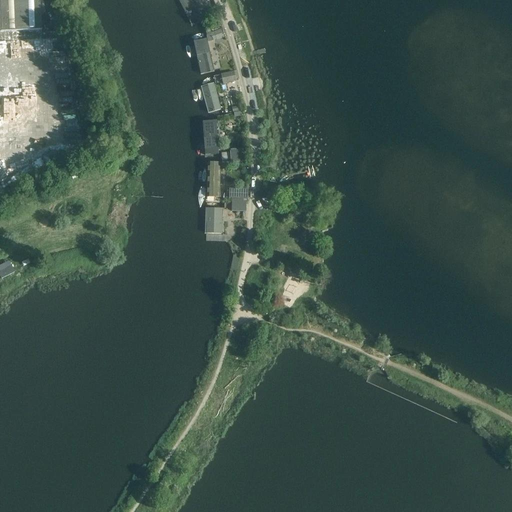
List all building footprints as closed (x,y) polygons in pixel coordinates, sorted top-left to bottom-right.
[(0,0),(0,31),(42,30),(40,0),(0,0)] [(179,0),(191,26),(202,21),(192,0),(179,0)] [(217,19),(209,22),(211,28),(218,26),(217,19)] [(222,28),(211,32),(213,40),(224,37),(222,28)] [(215,72),(207,37),(196,40),(204,74),(215,72)] [(234,70),(221,73),(223,83),(236,80),(234,70)] [(223,111),(216,81),(202,84),(208,114),(223,111)] [(202,121),(204,156),(221,155),(219,120),(202,121)] [(244,149),(230,150),(231,162),(244,162),(244,149)] [(206,198),(220,198),(220,162),(206,162),(206,198)] [(232,198),(232,210),(247,211),(247,199),(232,198)] [(204,234),(222,234),(223,208),(205,207),(204,234)]
